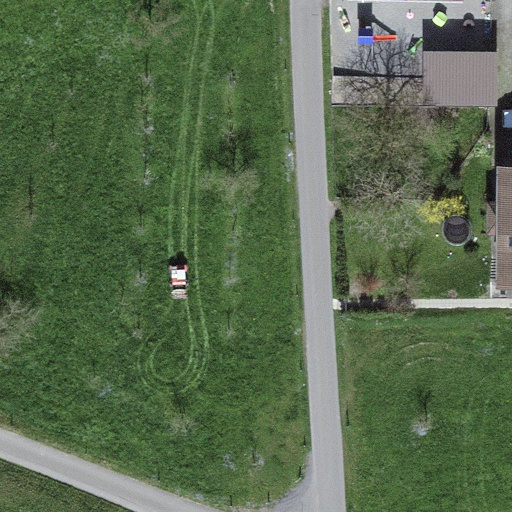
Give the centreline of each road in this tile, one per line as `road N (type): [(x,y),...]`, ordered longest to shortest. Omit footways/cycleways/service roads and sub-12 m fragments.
road 1 (residential): [(306,0),(333,511)]
road 2 (track): [(178,511),(0,442)]
